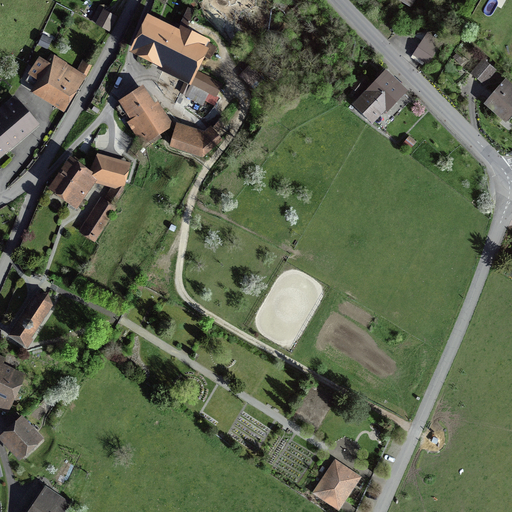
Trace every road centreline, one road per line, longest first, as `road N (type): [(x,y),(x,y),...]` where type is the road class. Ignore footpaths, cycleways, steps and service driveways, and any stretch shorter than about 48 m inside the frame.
road 1 (residential): [(511,195),(379,511)]
road 2 (tertiary): [(502,169),(339,0)]
road 3 (residential): [(32,178),(134,0)]
